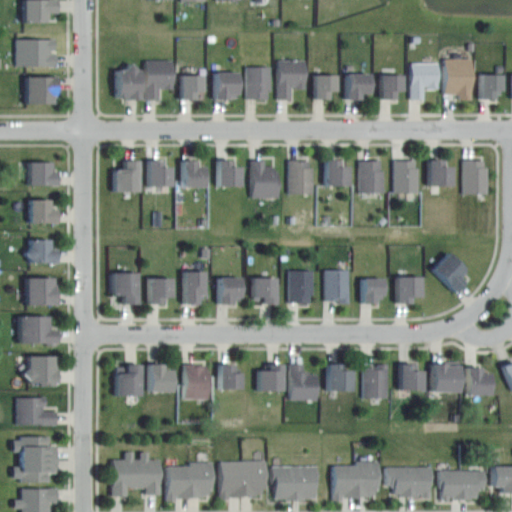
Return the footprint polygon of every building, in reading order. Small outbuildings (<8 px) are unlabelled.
[(44,20),(22,20),(22,0),(54,0),(54,11),(44,11),(44,20)] [(48,49),(48,52),(52,52),(52,65),(13,65),(13,38),(52,38),(52,49),(48,49)] [(470,57),(470,97),(458,97),(458,92),(443,92),(443,57),(470,57)] [(276,58),(302,58),(302,86),(293,86),(293,83),(289,83),(289,97),(276,97),(276,58)] [(171,86),(158,86),(158,98),(146,98),(145,59),(171,59),(171,86)] [(137,68),(137,97),(124,97),(124,94),(121,94),(121,95),(114,96),(114,68),(122,68),(128,61),(134,68),(137,68)] [(437,62),(437,87),(426,87),(426,84),(423,84),(423,97),(410,97),(410,62),(437,62)] [(244,96),(244,64),(267,64),(267,89),(265,89),(265,96),(244,96)] [(213,70),(235,70),(235,95),(226,95),(226,97),(213,97),(213,70)] [(369,72),(368,91),(358,91),(358,97),(346,97),(346,72),(369,72)] [(179,97),(179,73),(199,73),(199,88),(192,88),(192,97),(179,97)] [(334,88),(327,88),(327,96),(313,96),(313,73),(334,73),(334,88)] [(401,88),(394,88),(394,97),(380,97),(380,73),(401,73),(401,88)] [(500,73),(500,92),(492,92),(492,97),(479,97),(479,73),(500,73)] [(53,88),(51,88),(51,95),(50,95),(50,101),(24,102),(23,75),(53,74),(53,88)] [(299,159),(307,158),(307,165),(310,165),(310,191),(286,191),(286,157),(299,157),(299,159)] [(379,169),(382,169),(382,190),(358,191),(358,159),(370,159),(370,157),(379,157),(379,169)] [(414,166),(416,166),(417,190),(392,190),(392,158),(414,157),(414,166)] [(440,165),(449,164),(449,183),(427,183),(426,158),(440,157),(440,165)] [(111,189),(111,167),(113,167),(113,166),(121,166),(121,158),(134,158),(134,189),(111,189)] [(159,165),(168,165),(168,183),(145,183),(145,158),(159,158),(159,165)] [(181,185),(180,159),(193,158),(193,165),(201,165),(202,184),(181,185)] [(229,158),(229,165),(238,165),(238,184),(216,183),(216,158),(229,158)] [(249,196),(249,158),(262,158),(262,164),(272,164),(272,170),(275,170),(275,195),(249,196)] [(337,165),(346,165),(346,183),(324,183),(324,158),(337,158),(337,165)] [(460,158),(481,159),(481,165),(484,165),(484,192),(460,192),(460,158)] [(52,170),(54,170),(54,183),(27,183),(27,160),(51,160),(52,170)] [(27,198),(46,197),(46,207),(52,207),(52,220),(28,220),(27,198)] [(47,246),(53,246),(53,260),(28,260),(28,257),(22,251),(28,245),(28,237),(47,237),(47,246)] [(429,267),(446,251),(464,270),(458,276),(461,280),(451,289),(429,267)] [(287,268),(311,267),(311,291),(308,291),(308,299),(287,299),(287,268)] [(346,301),(337,301),(337,298),(322,298),(322,268),(346,268),(346,301)] [(181,301),(181,269),(201,269),(201,296),(194,296),(194,301),(181,301)] [(133,271),(134,301),(120,301),(120,293),(113,293),(113,292),(110,292),(110,271),(133,271)] [(393,301),(393,274),(417,274),(416,294),(407,294),(407,301),(393,301)] [(23,302),(23,276),(49,275),(50,290),(52,290),(52,302),(23,302)] [(216,275),(237,275),(237,298),(229,298),(229,301),(216,301),(216,275)] [(251,275),(275,275),(275,300),(260,300),(260,297),(253,297),(253,294),(251,294),(251,275)] [(146,301),(146,276),(167,276),(168,295),(159,295),(159,301),(146,301)] [(361,277),(381,277),(381,297),(374,297),(374,301),(361,301),(361,277)] [(16,340),(16,314),(45,313),(45,327),(52,327),(53,343),(45,343),(45,340),(16,340)] [(52,368),(55,368),(55,383),(40,383),(40,380),(26,380),(26,377),(20,371),(27,362),(27,354),(52,354),(52,368)] [(511,389),(510,390),(500,365),(511,359),(511,389)] [(430,390),(430,362),(443,362),(443,360),(456,360),(456,390),(430,390)] [(183,362),(205,361),(205,368),(207,368),(207,396),(183,396),(183,362)] [(288,361),(301,361),(301,369),(307,369),(307,372),(315,372),(315,396),(288,396),(288,361)] [(139,362),(138,394),(115,393),(115,366),(125,367),(125,362),(139,362)] [(147,389),(147,362),(160,362),(160,368),(169,368),(169,389),(147,389)] [(282,362),(282,388),(257,388),(257,368),(267,368),(267,362),(282,362)] [(349,388),(325,388),(326,362),(339,362),(339,368),(350,368),(349,388)] [(411,362),(411,369),(420,369),(420,387),(397,387),(398,362),(411,362)] [(232,363),(232,368),(238,368),(239,387),(218,387),(218,363),(232,363)] [(386,363),(386,396),(362,396),(362,366),(375,366),(375,363),(386,363)] [(465,364),(479,364),(479,370),(488,370),(488,391),(465,392),(465,364)] [(45,404),(42,404),(42,409),(55,409),(55,423),(15,423),(15,395),(45,395),(45,404)] [(18,464),(18,448),(12,448),(12,437),(20,437),(20,433),(48,433),(48,443),(55,443),(55,470),(48,470),(48,479),(20,479),(20,475),(12,475),(12,464),(18,464)] [(111,459),(121,459),(121,450),(131,449),(131,458),(136,458),(136,449),(146,449),(146,456),(158,456),(159,493),(143,493),(143,485),(122,485),(122,492),(111,492),(111,459)] [(221,457),(268,457),(268,485),(263,485),(263,494),(221,493),(221,457)] [(335,462),(357,462),(357,458),(382,458),(382,486),(378,486),(378,495),(335,495),(335,462)] [(168,463),(190,463),(190,459),(215,459),(215,487),(210,487),(210,496),(168,496),(168,463)] [(495,461),(511,461),(511,489),(504,489),(504,482),(495,482),(495,461)] [(274,462),(321,463),(321,497),(278,497),(278,478),(273,478),(274,462)] [(389,465),(434,465),(434,485),(425,485),(425,492),(397,492),(397,485),(389,485),(389,465)] [(444,468),(488,468),(488,489),(479,489),(479,496),(452,496),(452,489),(443,489),(444,468)] [(55,499),(47,499),(47,502),(48,502),(48,511),(21,511),(21,505),(13,505),(13,497),(20,497),(20,486),(55,485),(55,499)]
